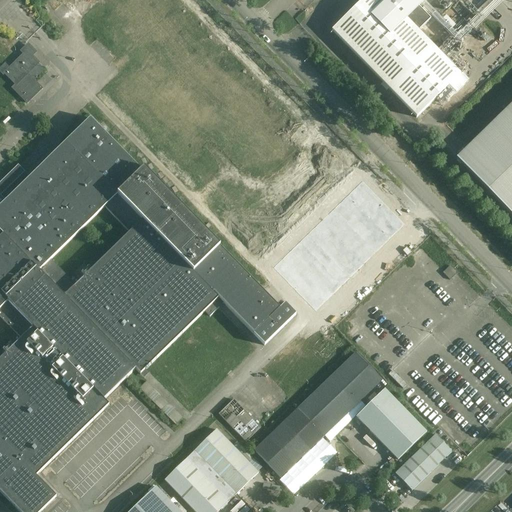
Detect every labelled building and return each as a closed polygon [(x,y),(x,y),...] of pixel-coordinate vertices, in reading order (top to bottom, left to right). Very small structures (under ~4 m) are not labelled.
[(406,20),(386,0),(362,0),(331,31),(416,118),(439,95),(447,102),(468,81),(455,67),(454,69),(415,30),(422,24),(412,14),(406,20)] [(37,64),(38,63),(30,55),(33,52),(26,45),(20,51),(23,54),(8,69),(4,65),(0,68),(0,72),(2,75),(4,74),(15,85),(12,88),(26,103),(41,89),(32,80),(42,70),(37,64)] [(511,103),(456,159),(511,216),(511,103)] [(140,171),(89,119),(5,201),(0,196),(0,195),(24,172),(17,166),(0,182),(0,492),(19,511),(40,511),(56,497),(35,476),(108,405),(103,400),(134,369),(139,374),(204,312),(209,317),(223,304),(264,346),(295,315),(285,304),(280,309),(232,260),(143,169),(140,171)] [(358,189),(274,270),(316,313),(400,232),(358,189)] [(355,353),(297,409),(253,451),(280,479),(324,437),(318,431),(376,375),(355,353)] [(384,390),(356,417),(397,460),(426,433),(384,390)] [(260,428),(233,400),(218,414),(245,442),(260,428)] [(216,430),(194,451),(236,494),(258,473),(216,430)] [(411,491),(451,452),(435,435),(395,474),(411,491)] [(218,511),(236,494),(194,451),(164,481),(194,511),(218,511)] [(129,511),(179,511),(155,487),(129,511)]
